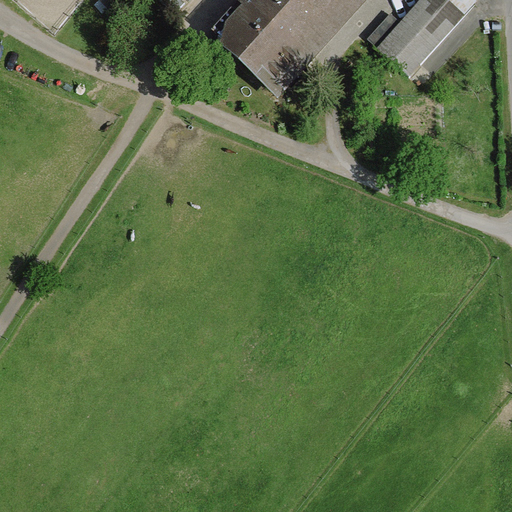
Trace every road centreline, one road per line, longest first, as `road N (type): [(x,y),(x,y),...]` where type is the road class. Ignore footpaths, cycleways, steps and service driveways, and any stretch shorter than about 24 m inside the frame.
road 1 (track): [(0,13),(57,50),(511,231)]
road 2 (track): [(158,89),(0,330)]
